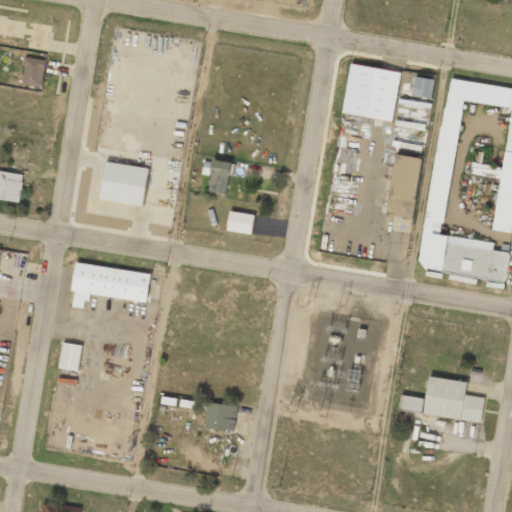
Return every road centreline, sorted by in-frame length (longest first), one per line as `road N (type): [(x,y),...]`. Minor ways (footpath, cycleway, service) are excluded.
road 1 (residential): [(12,511),(96,0)]
road 2 (residential): [(511,309),(0,226)]
road 3 (residential): [(252,511),(334,0)]
road 4 (residential): [(511,69),(90,0)]
road 5 (residential): [(282,511),(0,465)]
road 6 (residential): [(491,511),(511,390)]
